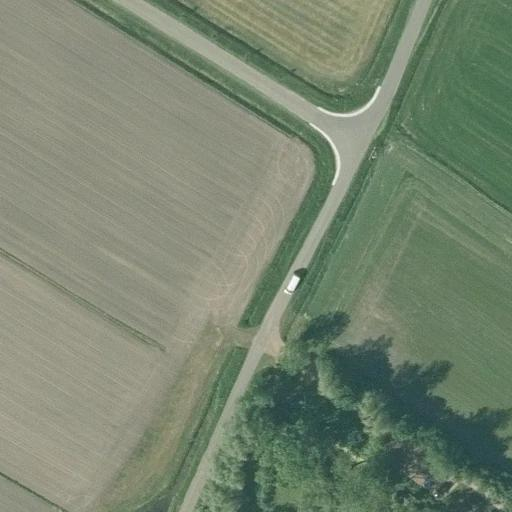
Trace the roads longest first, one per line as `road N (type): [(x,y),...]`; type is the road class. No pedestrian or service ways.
road 1 (unclassified): [(181,511),(355,148)]
road 2 (unclassified): [(355,148),(116,0)]
road 3 (unclassified): [(355,148),(428,0)]
